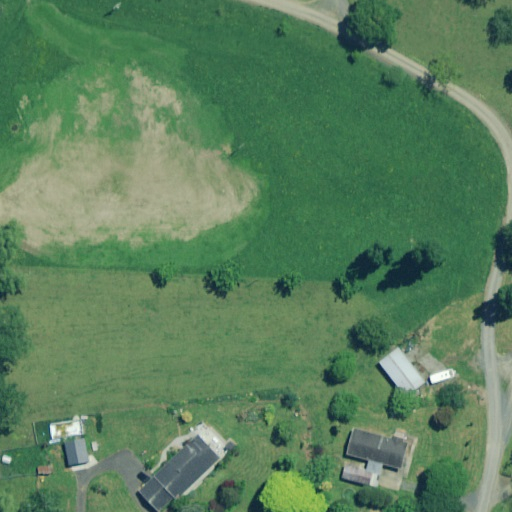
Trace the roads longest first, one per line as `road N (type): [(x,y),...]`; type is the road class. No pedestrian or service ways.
road 1 (unclassified): [(511,208),(491,320),(494,447),(480,511)]
road 2 (unclassified): [(264,0),(309,12),(449,88),(496,118),(511,147)]
